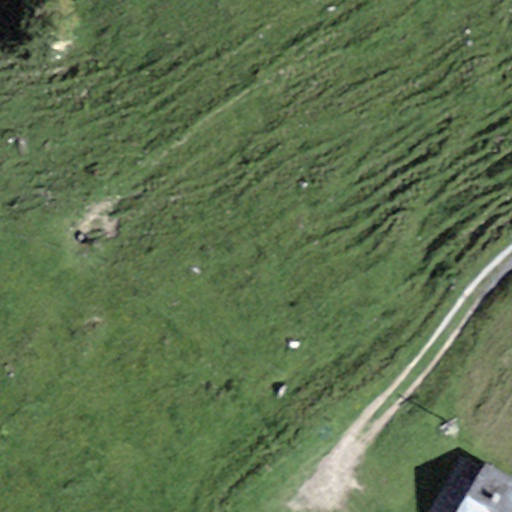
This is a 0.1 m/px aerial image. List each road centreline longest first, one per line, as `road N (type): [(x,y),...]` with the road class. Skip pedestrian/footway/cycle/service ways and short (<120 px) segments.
road 1 (track): [(333,479),(417,365)]
road 2 (track): [(417,365),(511,264)]
